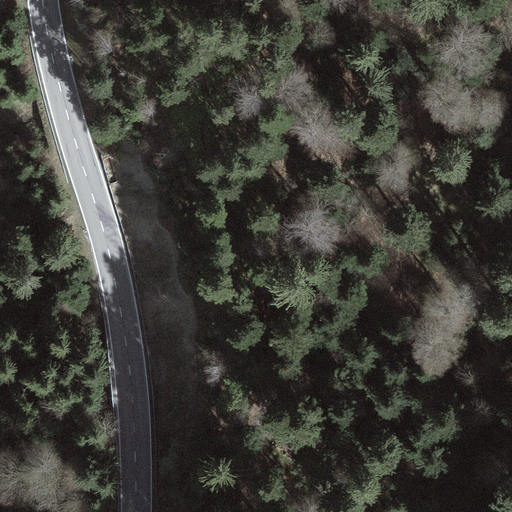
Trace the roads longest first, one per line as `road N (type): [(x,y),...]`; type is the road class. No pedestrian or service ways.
road 1 (tertiary): [(134,511),(119,305),(41,0)]
road 2 (track): [(278,417),(272,337),(295,152),(297,0)]
road 3 (track): [(511,217),(478,213),(430,168),(404,0)]
road 4 (track): [(289,439),(484,484),(511,482)]
